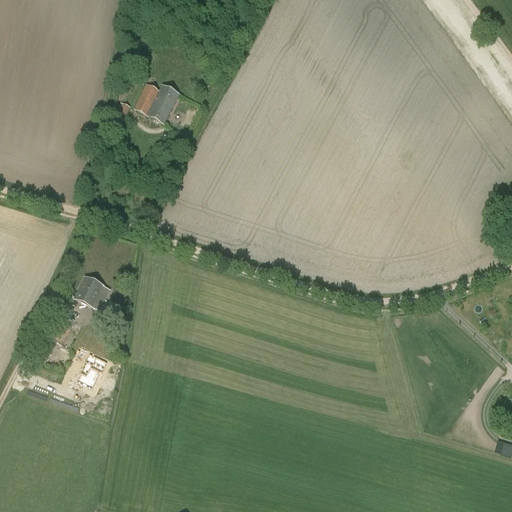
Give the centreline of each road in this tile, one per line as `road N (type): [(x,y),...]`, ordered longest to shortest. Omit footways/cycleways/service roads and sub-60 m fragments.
road 1 (track): [(511,264),(427,296),(369,302),(89,216)]
road 2 (track): [(0,394),(89,216)]
